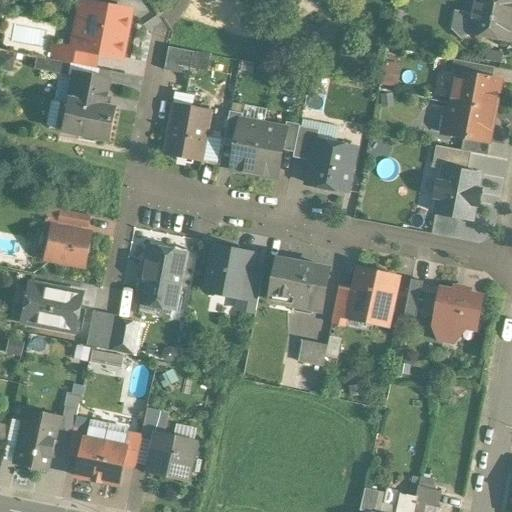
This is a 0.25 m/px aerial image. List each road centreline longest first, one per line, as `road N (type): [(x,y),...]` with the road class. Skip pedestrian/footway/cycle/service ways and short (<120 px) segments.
road 1 (residential): [(511,271),(477,265),(465,253),(130,183)]
road 2 (residential): [(511,345),(481,511)]
road 3 (residential): [(130,183),(159,34)]
